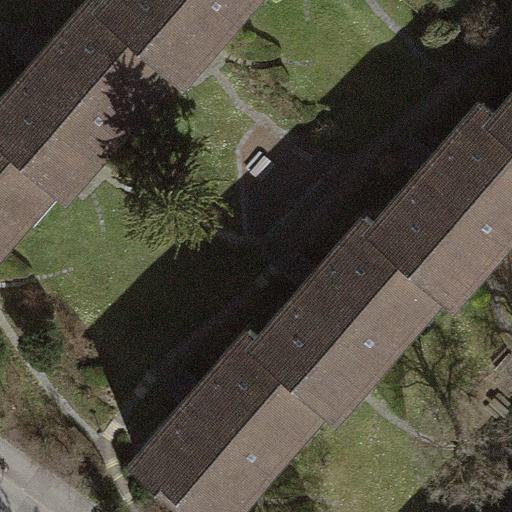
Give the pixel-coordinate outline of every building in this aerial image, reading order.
[(69,186),(179,67),(106,0),(79,0),(0,86),(0,122),(61,178),(69,186)] [(186,73),(252,0),(106,0),(179,67),(186,73)] [(511,89),(502,101),(511,109),(511,89)] [(464,291),(511,238),(511,109),(502,101),(492,91),(379,214),(457,285),(464,291)] [(0,244),(61,178),(0,122),(0,244)] [(347,404),(457,285),(379,214),(370,205),(260,324),(339,396),(347,404)] [(229,511),(232,511),(339,396),(260,324),(251,317),(144,434),(229,511)]
